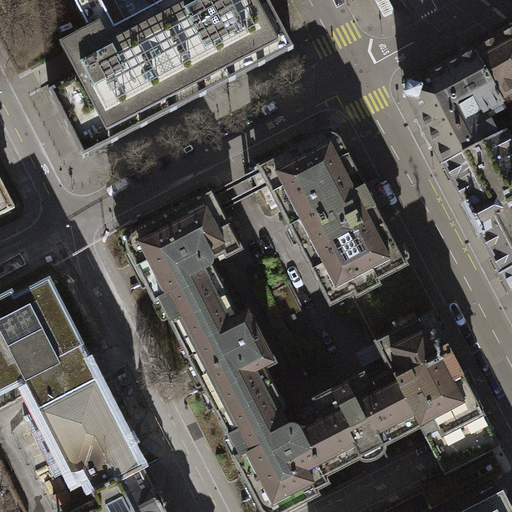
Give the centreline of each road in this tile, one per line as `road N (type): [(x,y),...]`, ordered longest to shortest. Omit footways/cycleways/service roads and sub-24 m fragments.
road 1 (tertiary): [(350,74),(511,379)]
road 2 (residential): [(66,224),(214,511)]
road 3 (residential): [(350,74),(66,224)]
road 4 (residential): [(489,0),(350,74)]
road 5 (residential): [(66,224),(0,95)]
